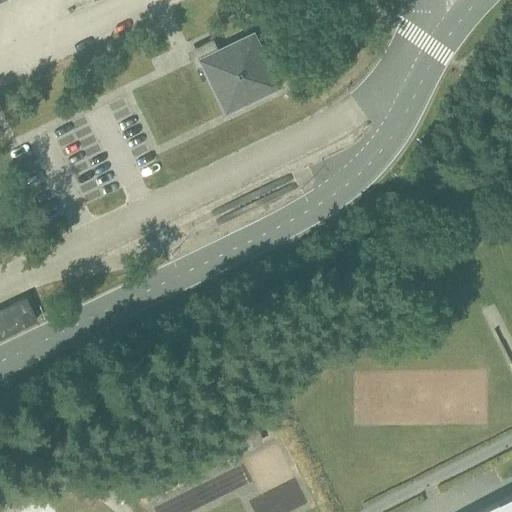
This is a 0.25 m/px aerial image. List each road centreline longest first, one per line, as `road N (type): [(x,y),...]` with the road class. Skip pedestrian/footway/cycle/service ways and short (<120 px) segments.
road 1 (unclassified): [(0,362),(344,182),(477,0)]
road 2 (unknown): [(389,511),(511,442)]
road 3 (unknown): [(3,511),(71,489),(88,491),(115,511)]
